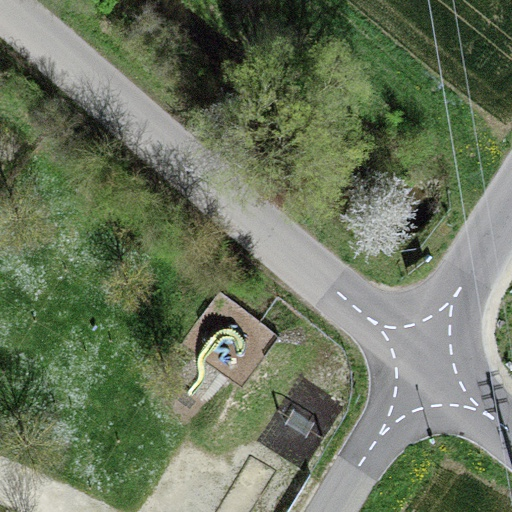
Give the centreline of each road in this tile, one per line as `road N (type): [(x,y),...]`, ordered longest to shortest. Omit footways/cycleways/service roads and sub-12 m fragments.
road 1 (residential): [(430,373),(7,0)]
road 2 (residential): [(430,373),(511,190)]
road 3 (residential): [(348,511),(430,373)]
